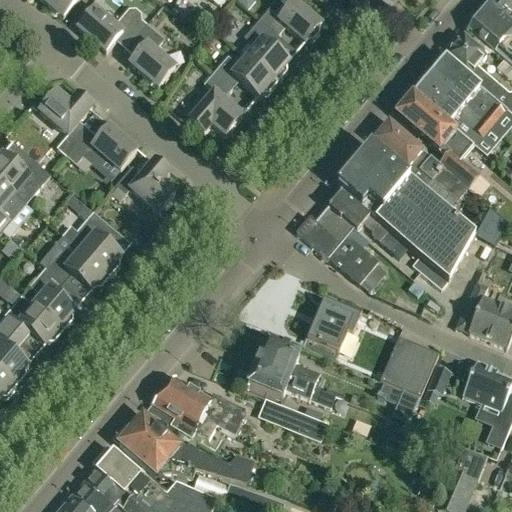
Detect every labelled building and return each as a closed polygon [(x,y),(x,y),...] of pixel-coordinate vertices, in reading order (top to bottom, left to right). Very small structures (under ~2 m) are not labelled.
[(37,0),(46,8),(47,11),(54,18),(58,18),(62,22),(79,2),(76,0),(37,0)] [(208,0),(219,9),(226,0),(208,0)] [(511,0),(500,0),(511,8),(511,0)] [(511,43),(511,21),(492,4),(468,33),(493,54),(506,39),(511,43)] [(258,24),(277,40),(285,30),(304,47),(307,44),(312,44),(318,36),(318,31),(320,29),(318,27),(317,22),(313,23),(293,6),(285,15),(274,5),(258,24)] [(115,45),(124,53),(141,33),(145,28),(141,24),(141,17),(135,12),(128,12),(113,29),(93,12),(76,32),(81,35),(81,39),(89,45),(92,45),(105,56),(115,45)] [(269,49),(277,40),(258,24),(243,42),(254,51),(246,61),(276,87),(286,76),(286,69),(288,66),(269,49)] [(141,33),(124,53),(134,61),(129,67),(141,78),(141,81),(149,88),(153,88),(157,92),(174,72),(154,55),(164,43),(146,28),(145,28),(141,33)] [(494,87),(489,87),(473,73),(486,58),(463,38),(444,61),(480,91),(483,93),(507,112),(511,117),(511,103),(507,98),(494,87)] [(511,43),(506,39),(493,54),(502,62),(511,70),(511,43)] [(227,60),(211,78),(230,94),(238,85),(258,101),(260,98),(267,98),(276,87),(246,61),(238,70),(227,60)] [(480,91),(444,61),(428,79),(491,131),(499,122),(507,112),(483,93),(480,91)] [(230,94),(211,78),(203,88),(212,96),(188,124),(203,137),(211,128),(224,140),(241,120),(222,104),(230,94)] [(428,79),(412,98),(448,127),(455,120),(481,142),(491,131),(428,79)] [(56,152),(65,160),(71,153),(72,153),(88,134),(79,126),(91,111),(76,98),(69,107),(55,95),(38,115),(67,139),(56,152)] [(491,188),(461,163),(473,148),(448,127),(412,98),(394,119),(443,161),(438,168),(467,193),(479,203),(491,188)] [(450,213),(467,193),(438,168),(389,126),(372,146),(426,191),(450,213)] [(72,153),(71,153),(65,160),(75,169),(81,162),(90,169),(99,157),(119,175),(136,155),(132,152),(132,148),(124,141),(120,142),(108,131),(98,142),(88,134),(72,153)] [(476,238),(369,149),(336,189),(418,261),(447,286),(476,238)] [(0,186),(25,208),(33,199),(49,179),(31,163),(21,174),(2,158),(0,159),(0,186)] [(116,192),(124,198),(129,193),(157,217),(174,198),(160,186),(168,177),(153,164),(141,179),(131,170),(114,190),(116,192)] [(0,234),(1,235),(25,208),(0,186),(0,234)] [(116,192),(112,197),(120,204),(124,198),(116,192)] [(340,196),(327,211),(353,232),(355,235),(362,227),(370,234),(370,239),(378,246),(386,236),(340,196)] [(85,224),(75,236),(70,231),(62,241),(79,255),(109,281),(119,269),(118,263),(121,260),(101,243),(111,232),(92,216),(83,209),(77,217),(85,224)] [(386,277),(376,268),(377,267),(346,240),(352,233),(355,235),(353,232),(327,211),(327,212),(315,226),(309,221),(295,237),(358,289),(360,287),(370,296),(386,277)] [(497,244),(507,227),(490,212),(478,233),(497,244)] [(44,272),(63,288),(71,279),(90,295),(93,292),(100,292),(109,281),(79,255),(71,264),(59,254),(44,272)] [(418,261),(411,269),(440,294),(447,286),(418,261)] [(63,288),(44,272),(28,290),(40,300),(32,309),(62,335),(72,324),(72,317),(74,314),(55,298),(63,288)] [(461,316),(475,321),(468,337),(506,352),(511,337),(511,313),(509,308),(499,304),(494,306),(482,301),(486,290),(475,286),(461,316)] [(21,299),(0,323),(0,329),(16,343),(24,333),(44,350),(46,347),(53,346),(62,335),(32,309),(21,299)] [(341,314),(321,305),(320,308),(315,319),(312,325),(305,342),(337,357),(346,336),(350,338),(360,315),(344,307),(341,314)] [(0,376),(16,390),(25,379),(25,372),(27,369),(8,352),(16,343),(0,329),(0,376)] [(439,359),(398,341),(379,385),(420,402),(439,359)] [(313,392),(318,380),(294,370),(298,360),(275,350),(265,346),(257,364),(255,369),(313,392)] [(497,377),(477,368),(464,400),(501,416),(496,426),(510,432),(511,427),(511,402),(508,401),(511,391),(511,387),(495,381),(497,377)] [(313,392),(255,369),(254,372),(246,391),(280,405),(284,395),(308,404),(327,412),(330,413),(335,401),(313,392)] [(441,400),(450,377),(437,372),(428,394),(437,398),(441,400)] [(0,401),(6,401),(16,390),(0,376),(0,401)] [(208,403),(173,381),(151,408),(163,415),(159,422),(189,441),(194,434),(208,442),(216,429),(233,438),(245,415),(212,398),(208,403)] [(428,394),(423,405),(433,409),(437,398),(428,394)] [(419,402),(402,395),(396,409),(391,420),(409,428),(419,402)] [(260,421),(303,438),(320,446),(327,429),(278,409),(266,404),(260,421)] [(246,488),(246,487),(251,467),(235,461),(227,468),(200,457),(192,454),(193,451),(179,448),(178,451),(167,441),(170,439),(153,424),(150,427),(141,419),(131,431),(170,464),(246,488)] [(170,464),(131,431),(117,447),(154,478),(171,477),(191,483),(193,474),(246,488),(170,464)] [(484,460),(460,450),(450,475),(474,485),(484,460)] [(112,454),(94,474),(122,499),(128,503),(134,497),(151,511),(212,511),(216,504),(175,486),(166,497),(142,476),(140,478),(112,454)] [(435,511),(462,511),(474,485),(450,475),(435,511)] [(199,478),(193,493),(223,504),(229,490),(199,478)] [(109,511),(82,488),(70,502),(82,511),(109,511)] [(282,511),(284,509),(229,489),(229,490),(223,504),(223,506),(240,511),(282,511)] [(82,511),(70,502),(61,511),(82,511)]
